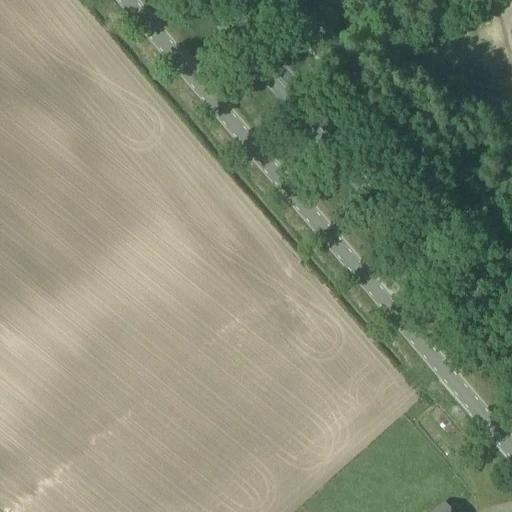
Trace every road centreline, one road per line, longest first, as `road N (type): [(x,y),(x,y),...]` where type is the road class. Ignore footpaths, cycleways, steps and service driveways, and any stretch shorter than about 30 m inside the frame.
road 1 (unclassified): [(511,455),(117,0)]
road 2 (primary): [(511,353),(208,0)]
